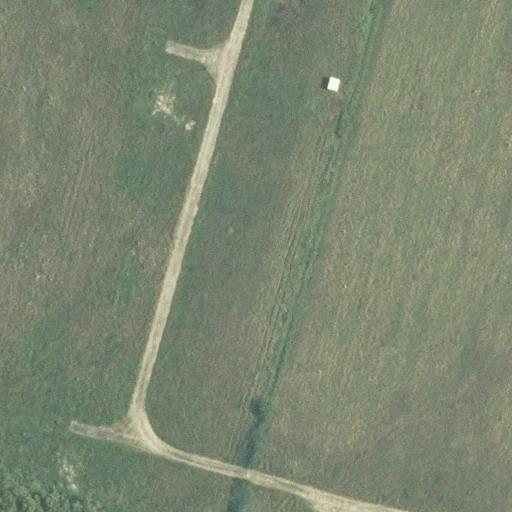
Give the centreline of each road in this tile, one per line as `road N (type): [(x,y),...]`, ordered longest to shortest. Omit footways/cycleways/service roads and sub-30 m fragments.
road 1 (residential): [(130,443),(232,64)]
road 2 (residential): [(338,498),(130,443)]
